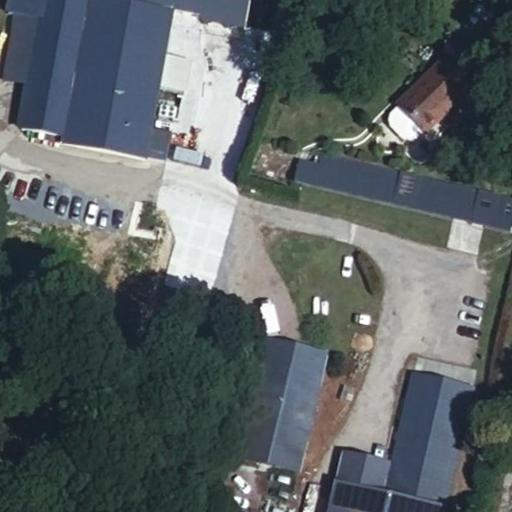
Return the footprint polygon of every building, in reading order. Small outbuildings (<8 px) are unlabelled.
[(44,0),(23,113),(65,121),(63,128),(150,145),(177,0),(44,0)] [(435,117),(476,74),(448,47),(407,89),(408,91),(400,99),(398,105),(400,111),(413,124),(419,126),(425,124),(434,115),(435,117)] [(511,180),(274,127),(268,156),(511,211),(511,180)] [(146,190),(102,179),(92,218),(137,229),(146,190)] [(304,462),(325,337),(266,327),(245,452),(304,462)] [(447,511),(477,365),(419,354),(399,453),(394,479),(345,469),(336,511),(447,511)] [(394,479),(399,453),(350,444),(345,469),(394,479)]
